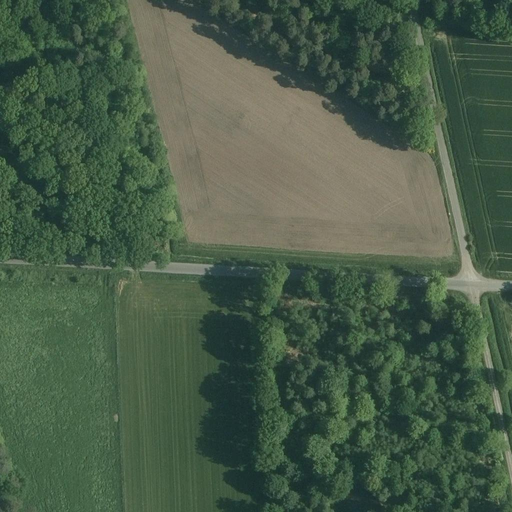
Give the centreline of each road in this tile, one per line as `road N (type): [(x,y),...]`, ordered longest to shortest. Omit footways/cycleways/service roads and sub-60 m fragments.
road 1 (tertiary): [(0,260),(472,285)]
road 2 (unclassified): [(472,285),(411,0)]
road 3 (unclassified): [(472,285),(511,469)]
